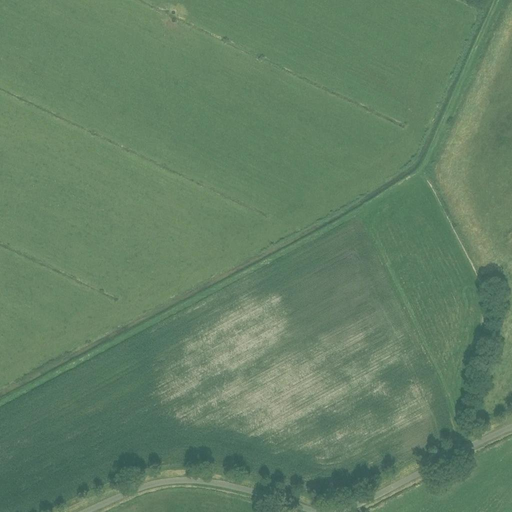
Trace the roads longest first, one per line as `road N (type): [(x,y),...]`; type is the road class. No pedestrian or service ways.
road 1 (track): [(509,0),(428,171),(0,406)]
road 2 (unclassified): [(85,511),(181,477),(316,511)]
road 3 (unclassified): [(338,511),(511,431)]
